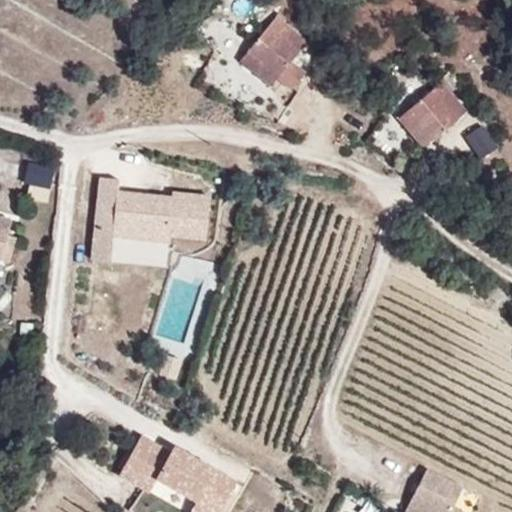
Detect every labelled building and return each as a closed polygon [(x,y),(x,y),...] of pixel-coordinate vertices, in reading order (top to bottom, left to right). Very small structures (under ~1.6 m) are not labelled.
[(300,61),(268,28),(233,64),(275,108),(295,88),(283,77),(300,61)] [(265,97),(233,64),(223,75),(255,106),(265,97)] [(457,139),(430,103),(392,131),(420,166),(457,139)] [(466,131),(476,156),(496,147),(485,123),(466,131)] [(420,166),(392,131),(379,141),(407,176),(420,166)] [(49,185),(53,168),(28,163),(25,181),(31,182),(49,185)] [(90,248),(109,250),(110,236),(167,242),(168,236),(203,239),(208,195),(172,191),(171,196),(115,190),(116,179),(97,177),(90,248)] [(47,200),(49,185),(31,182),(28,196),(47,200)] [(0,250),(3,252),(11,225),(15,208),(0,203),(0,250)] [(25,228),(11,225),(3,252),(18,256),(25,228)] [(109,250),(90,248),(88,258),(108,260),(109,250)] [(215,501),(230,510),(244,485),(179,448),(176,454),(149,439),(127,476),(158,493),(165,480),(170,472),(209,495),(205,503),(212,506),(215,501)] [(421,511),(458,511),(469,489),(430,470),(412,507),(421,511)] [(205,503),(209,495),(170,472),(165,480),(205,503)] [(228,511),(230,510),(215,501),(212,506),(205,503),(199,511),(228,511)]
